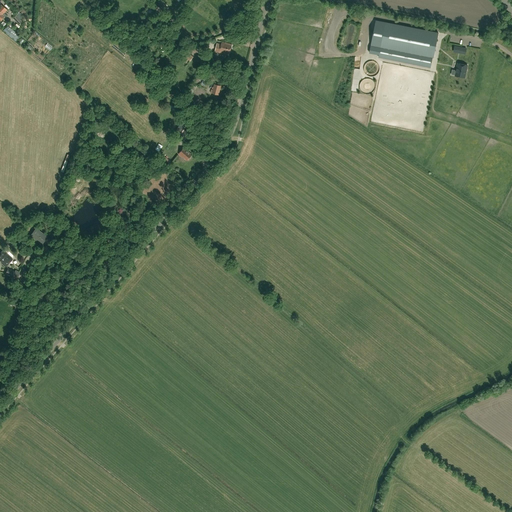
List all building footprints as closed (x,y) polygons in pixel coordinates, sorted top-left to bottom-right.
[(13,17),(19,24),(21,26),(24,24),(22,21),(16,15),(13,17)] [(376,20),(371,45),(381,47),(379,55),(379,57),(430,67),(432,57),(433,57),(438,33),(428,31),(376,20)] [(3,31),(15,41),(19,37),(16,35),(17,34),(9,27),(8,29),(5,27),(3,31)] [(177,32),(169,39),(173,43),(180,37),(177,32)] [(222,42),(221,44),(217,43),(217,47),(215,51),(229,55),(229,53),(230,53),(232,45),(231,45),(231,44),(222,42)] [(183,56),(190,61),(193,57),(190,54),(191,52),(188,50),(183,56)] [(203,64),(207,59),(208,58),(201,53),(195,60),(202,65),(203,64)] [(456,68),(455,76),(465,78),(467,65),(458,63),(457,68),(456,68)] [(196,86),(197,86),(200,79),(197,78),(194,85),(193,84),(191,88),(194,90),(196,86)] [(219,95),(221,86),(215,84),(213,90),(211,90),(211,93),(219,95)] [(181,131),(177,137),(186,144),(193,135),(187,130),(184,133),(181,131)] [(187,160),(191,155),(187,151),(184,148),(178,154),(182,157),(183,156),(187,160)] [(29,236),(41,245),(47,237),(35,228),(29,236)] [(5,267),(13,259),(3,250),(0,253),(0,260),(0,261),(1,260),(2,262),(1,263),(5,267)] [(8,269),(5,274),(11,276),(10,278),(16,281),(19,274),(8,269)]
